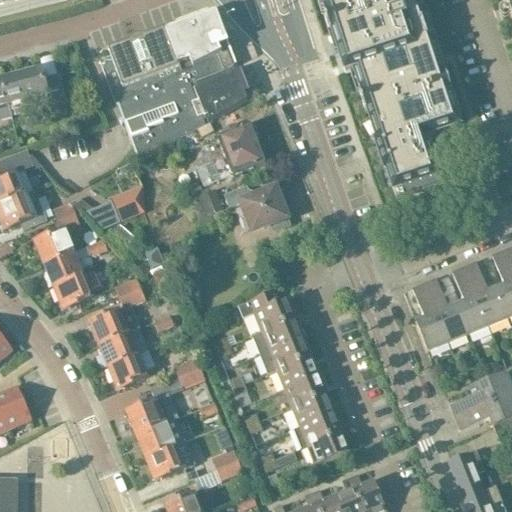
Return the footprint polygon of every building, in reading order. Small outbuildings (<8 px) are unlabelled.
[(325,0),(329,12),(324,14),(331,35),(336,34),(342,53),(337,54),(339,58),(343,72),(345,76),(357,72),(363,91),(358,92),(365,114),(367,113),(370,122),(373,121),(379,140),(374,142),(384,172),(386,172),(393,193),(402,190),(405,200),(441,188),(428,148),(427,148),(424,139),(460,127),(456,115),(453,116),(446,97),(452,95),(445,74),(443,75),(440,65),(436,67),(430,48),(435,46),(434,42),(433,39),(432,36),(431,32),(430,29),(429,26),(428,22),(428,23),(427,19),(426,15),(424,16),(418,0),(402,5),(399,0),(325,0)] [(179,33),(169,37),(189,86),(227,72),(217,45),(226,42),(215,11),(176,26),(179,33)] [(166,30),(109,51),(112,59),(100,63),(118,109),(120,108),(141,162),(205,128),(189,86),(169,37),(166,30)] [(12,119),(24,116),(28,109),(26,101),(48,96),(51,110),(67,106),(59,77),(45,81),(42,71),(3,82),(12,119)] [(247,103),(235,73),(192,90),(196,101),(198,101),(208,126),(247,103)] [(0,122),(12,119),(3,82),(0,82),(0,122)] [(94,116),(80,121),(83,130),(97,125),(94,116)] [(258,146),(250,127),(218,139),(218,140),(204,146),(211,165),(258,146)] [(211,165),(197,170),(204,189),(218,183),(232,178),(233,178),(266,165),(258,146),(211,165)] [(0,179),(1,181),(0,181),(0,208),(25,198),(16,176),(33,169),(28,154),(0,165),(0,179)] [(276,191),(251,200),(247,188),(224,196),(228,209),(241,204),(247,219),(282,206),(276,191)] [(110,202),(111,205),(119,226),(120,226),(144,216),(142,189),(110,202)] [(25,198),(0,208),(0,225),(3,234),(21,226),(24,234),(46,225),(34,195),(25,198)] [(219,196),(195,205),(205,232),(230,223),(219,196)] [(73,199),(63,203),(70,218),(74,216),(79,214),(90,222),(95,215),(73,199)] [(290,228),(282,206),(247,219),(252,234),(272,226),(275,234),(290,228)] [(60,235),(36,245),(45,267),(75,255),(66,234),(79,229),(74,216),(70,218),(56,224),(60,235)] [(110,242),(128,257),(140,243),(123,228),(110,242)] [(87,249),(91,260),(107,253),(102,243),(87,249)] [(511,320),(511,274),(504,254),(492,259),(504,289),(497,292),(509,321),(511,320)] [(84,278),(75,255),(45,267),(54,290),(84,278)] [(497,292),(488,296),(476,265),(463,271),(488,330),(509,321),(497,292)] [(488,330),(463,271),(451,276),(464,306),(456,309),(468,339),(488,330)] [(93,300),(84,278),(54,290),(63,312),(93,300)] [(456,309),(448,312),(435,282),(423,287),(448,347),(468,339),(456,309)] [(141,294),(137,283),(115,292),(119,303),(141,294)] [(448,347),(423,287),(411,292),(424,322),(415,326),(428,355),(448,347)] [(297,321),(289,301),(282,304),(277,293),(240,309),(245,321),(253,317),(261,336),(297,321)] [(119,303),(123,312),(90,325),(99,348),(139,332),(130,310),(134,308),(135,309),(145,305),(141,294),(119,303)] [(206,316),(195,320),(199,331),(210,327),(206,316)] [(154,326),(157,335),(173,329),(172,327),(175,326),(172,319),(169,321),(169,320),(154,326)] [(305,340),(297,321),(261,336),(251,340),(259,359),(305,340)] [(132,344),(143,339),(140,332),(99,348),(109,371),(138,359),(132,344)] [(0,363),(11,354),(0,340),(0,363)] [(313,359),(305,340),(259,359),(266,378),(276,374),(313,359)] [(214,346),(217,354),(228,349),(225,341),(214,346)] [(228,349),(217,354),(220,362),(231,357),(228,349)] [(153,371),(155,370),(149,354),(138,359),(109,371),(118,393),(148,381),(151,388),(159,385),(153,371)] [(321,378),(313,359),(276,374),(284,393),(321,378)] [(200,372),(195,360),(173,370),(177,381),(200,372)] [(496,364),(482,370),(486,378),(500,372),(496,364)] [(177,381),(182,393),(204,384),(200,372),(177,381)] [(511,398),(511,390),(506,376),(477,388),(480,397),(450,410),(455,422),(511,398)] [(245,386),(242,378),(230,382),(234,390),(245,386)] [(328,397),(321,378),(284,393),(292,412),(328,397)] [(248,394),(245,386),(234,390),(237,398),(248,394)] [(0,396),(0,413),(9,433),(31,424),(16,389),(0,396)] [(336,416),(328,397),(292,412),(299,430),(288,434),(289,435),(336,416)] [(172,408),(167,398),(127,415),(137,438),(176,422),(176,421),(166,426),(160,413),(172,408)] [(511,422),(511,398),(455,422),(460,434),(490,421),(494,430),(511,422)] [(203,426),(220,420),(216,409),(199,416),(203,426)] [(0,436),(9,433),(0,413),(0,436)] [(344,435),(336,416),(289,435),(296,453),(307,449),(307,450),(344,435)] [(260,425),(256,418),(245,422),(249,430),(260,425)] [(175,449),(175,448),(186,443),(176,422),(137,438),(146,461),(175,449)] [(511,422),(494,430),(502,450),(511,445),(511,422)] [(263,433),(260,425),(249,430),(252,438),(263,433)] [(352,454),(344,435),(307,450),(315,469),(352,454)] [(175,449),(146,461),(155,482),(183,470),(185,472),(196,467),(186,443),(175,448),(175,449)] [(219,458),(211,462),(215,473),(238,464),(234,453),(219,458)] [(491,492),(476,454),(449,465),(464,502),(491,492)] [(274,463),(270,455),(259,459),(263,468),(274,463)] [(266,475),(277,471),(274,463),(263,468),(266,475)] [(215,473),(220,485),(243,476),(238,464),(215,473)] [(278,475),(268,479),(271,487),(282,483),(278,475)] [(385,511),(375,485),(362,490),(357,479),(350,482),(362,511),(385,511)] [(18,511),(18,482),(0,481),(0,511),(18,511)] [(362,511),(350,482),(342,485),(347,496),(335,500),(340,511),(362,511)] [(503,511),(495,490),(491,492),(464,502),(467,511),(503,511)] [(166,511),(211,511),(203,492),(194,496),(194,497),(165,508),(166,511)] [(340,511),(335,500),(324,504),(320,494),(313,497),(319,511),(340,511)] [(319,511),(313,497),(304,500),(309,511),(305,511),(319,511)] [(239,511),(248,511),(257,509),(253,500),(237,506),(239,511)]
